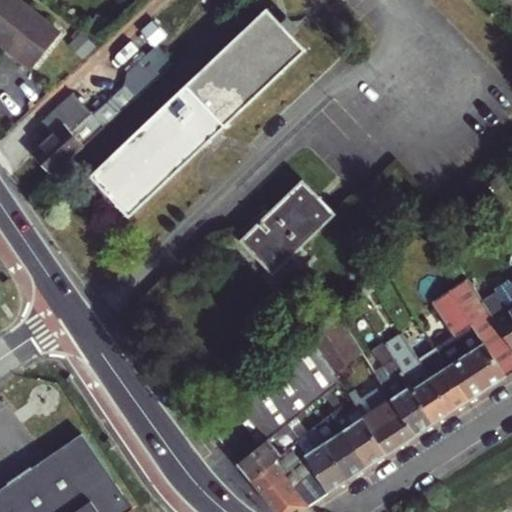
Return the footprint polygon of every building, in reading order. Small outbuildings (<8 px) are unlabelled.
[(20,0),(0,0),(0,47),(31,72),(62,33),(20,0)] [(511,0),(500,0),(501,0),(511,13),(511,0)] [(308,50),(269,9),(92,176),(132,218),(308,50)] [(129,75),(126,86),(138,99),(163,75),(154,65),(148,70),(142,64),(129,75)] [(32,151),(54,175),(138,99),(126,86),(94,115),(74,94),(43,123),(53,134),(37,149),(36,147),(32,151)] [(242,242),(275,274),(292,257),(336,215),(304,183),(242,242)] [(383,264),(389,273),(406,261),(398,249),(383,264)] [(421,286),(453,337),(487,392),(511,375),(511,349),(493,319),(458,263),(421,286)] [(367,280),(353,295),(358,304),(373,289),(367,280)] [(337,311),(343,320),(358,304),(353,295),(337,311)] [(511,306),(493,319),(511,349),(511,306)] [(364,356),(343,320),(337,311),(312,335),(336,374),(364,356)] [(424,330),(424,331),(470,404),(482,396),(487,392),(453,337),(448,341),(436,322),(424,330)] [(452,415),(412,351),(410,352),(397,331),(383,340),(384,342),(383,344),(434,427),(452,415)] [(404,338),(412,351),(452,415),(470,404),(424,331),(411,339),(408,335),(404,338)] [(301,416),(308,410),(324,398),(328,396),(342,384),(336,374),(312,335),(212,431),(238,464),(301,416)] [(434,427),(383,344),(373,350),(384,368),(375,374),(383,385),(416,439),(434,427)] [(416,439),(383,385),(361,399),(356,391),(348,395),(351,399),(359,413),(387,458),(416,439)] [(328,396),(324,398),(334,414),(338,411),(328,396)] [(334,414),(324,398),(308,410),(314,418),(319,426),(332,416),(334,414)] [(334,414),(332,416),(367,471),(387,458),(359,413),(350,419),(342,407),(338,411),(334,414)] [(314,418),(308,410),(301,416),(307,425),(314,418)] [(238,464),(252,483),(284,456),(279,449),(295,435),(307,425),(301,416),(238,464)] [(367,471),(332,416),(319,426),(315,430),(349,483),(367,471)] [(300,442),(298,445),(329,495),(349,483),(315,430),(300,442)] [(130,511),(135,509),(84,434),(0,491),(0,511),(130,511)] [(279,449),(284,456),(298,445),(300,442),(295,435),(279,449)] [(304,511),(329,495),(298,445),(284,456),(252,483),(275,511),(304,511)]
